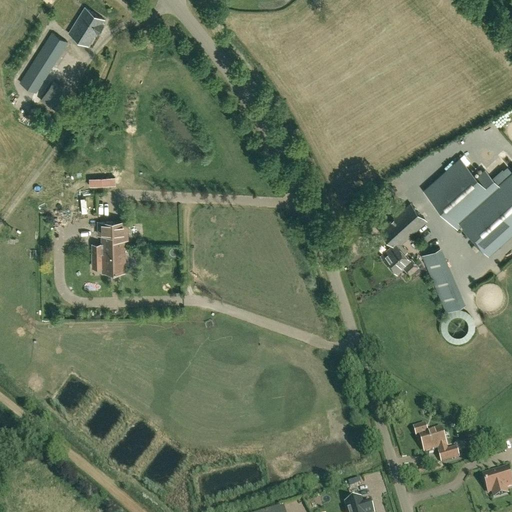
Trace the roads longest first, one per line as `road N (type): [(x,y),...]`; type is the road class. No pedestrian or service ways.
road 1 (unclassified): [(409,511),(331,269),(293,180),(170,0)]
road 2 (track): [(0,395),(140,511)]
